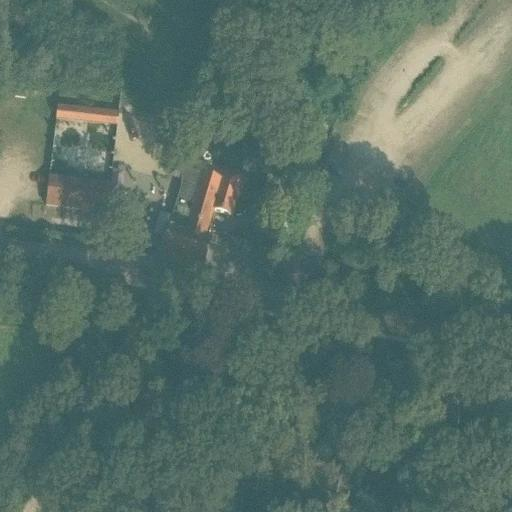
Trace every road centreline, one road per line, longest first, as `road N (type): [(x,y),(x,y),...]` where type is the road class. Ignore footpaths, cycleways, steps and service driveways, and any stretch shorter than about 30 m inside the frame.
road 1 (track): [(0,254),(297,295),(511,350)]
road 2 (track): [(31,511),(157,275)]
